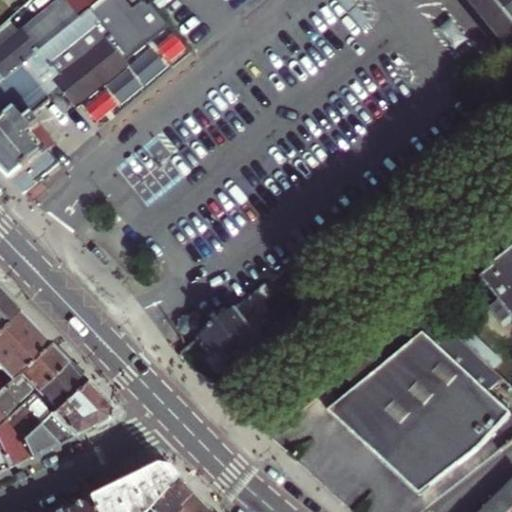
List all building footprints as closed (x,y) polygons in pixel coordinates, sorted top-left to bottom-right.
[(78,0),(62,0),(60,2),(79,26),(91,16),(78,0)] [(94,14),(104,6),(99,0),(78,0),(91,16),(94,14)] [(94,14),(104,26),(116,39),(154,8),(146,0),(110,0),(104,6),(94,14)] [(511,0),(459,0),(484,29),(511,62),(511,0)] [(0,90),(24,71),(79,26),(60,2),(0,52),(0,90)] [(61,88),(78,110),(130,68),(103,35),(82,52),(89,60),(65,79),(54,67),(104,26),(94,14),(91,16),(79,26),(24,71),(48,99),(61,88)] [(48,99),(24,71),(0,90),(0,128),(16,116),(25,126),(33,119),(52,104),(48,99)] [(42,129),(33,119),(25,126),(16,116),(0,128),(0,172),(1,174),(21,193),(57,164),(34,136),(42,129)] [(511,324),(511,219),(506,225),(511,232),(511,252),(490,270),(494,275),(481,285),(500,309),(491,316),(503,331),(511,324)] [(278,299),(271,290),(206,345),(222,364),(224,362),(231,371),(249,357),(252,360),(270,345),(250,321),(278,299)] [(0,336),(21,317),(15,310),(2,297),(0,294),(0,336)] [(194,328),(195,325),(194,321),(192,318),(189,316),(185,315),(182,315),(179,317),(176,319),(174,322),(173,325),(174,329),(175,332),(177,334),(180,336),(184,336),(187,336),(191,334),(193,332),(194,328)] [(392,365),(329,418),(375,458),(382,464),(425,501),(473,463),(511,418),(511,415),(483,391),(496,375),(428,316),(383,353),(353,376),(348,379),(356,389),(391,363),(392,365)] [(38,334),(21,317),(0,336),(0,399),(53,349),(38,334)] [(29,443),(89,387),(78,376),(60,357),(53,349),(0,399),(0,478),(36,461),(29,443)] [(226,375),(231,371),(224,362),(222,364),(218,367),(226,375)] [(340,371),(347,380),(348,379),(353,376),(346,367),(340,371)] [(102,401),(89,387),(29,443),(36,461),(111,426),(113,412),(102,401)] [(143,511),(175,479),(165,469),(159,467),(153,466),(120,482),(85,499),(91,511),(143,511)] [(178,511),(176,510),(191,495),(182,486),(175,479),(143,511),(178,511)] [(206,511),(198,503),(191,495),(176,510),(178,511),(206,511)] [(511,511),(511,495),(493,511),(511,511)] [(63,510),(64,511),(91,511),(85,499),(75,504),(63,510)]
